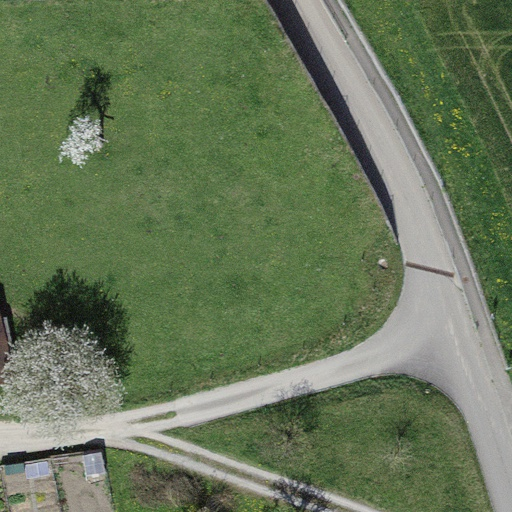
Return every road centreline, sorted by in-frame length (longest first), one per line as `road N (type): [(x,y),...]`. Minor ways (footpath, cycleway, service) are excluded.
road 1 (unclassified): [(301,0),(407,190),(511,507)]
road 2 (track): [(108,429),(340,511)]
